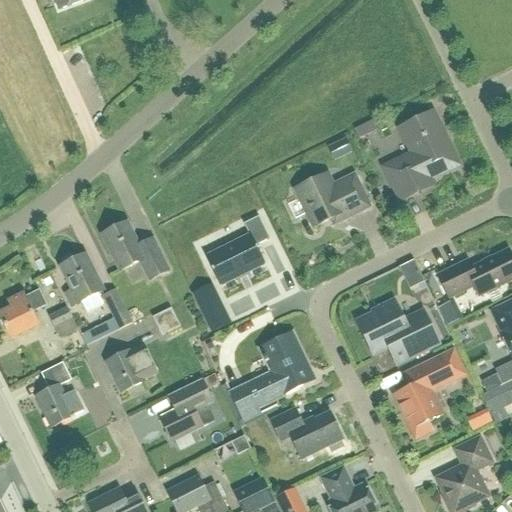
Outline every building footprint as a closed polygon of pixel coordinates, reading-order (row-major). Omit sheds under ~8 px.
[(54,0),(59,12),(90,0),(54,0)] [(420,186),(459,167),(448,145),(446,146),(431,115),(401,130),(413,154),(385,168),(401,201),(422,191),(420,186)] [(333,226),(369,208),(354,177),(333,187),(327,175),(294,191),(313,229),(331,220),(333,226)] [(205,258),(220,288),(265,266),(256,247),(269,241),(259,218),(243,226),(249,237),(205,258)] [(138,248),(127,224),(102,236),(120,273),(140,263),(149,282),(169,273),(153,240),(138,248)] [(479,298),(511,281),(511,258),(508,251),(471,269),(468,262),(437,277),(449,300),(474,288),(479,298)] [(103,305),(98,295),(103,293),(85,256),(60,268),(72,292),(64,296),(71,309),(82,303),(86,313),(103,305)] [(102,297),(119,331),(133,324),(116,290),(102,297)] [(32,314),(46,307),(39,292),(24,299),(23,296),(8,303),(12,310),(0,316),(0,318),(11,340),(38,326),(32,314)] [(511,359),(511,301),(490,313),(501,335),(500,336),(511,359)] [(396,367),(440,346),(423,312),(403,322),(394,302),(371,313),(372,315),(356,323),(373,357),(387,350),(396,367)] [(48,317),(59,341),(78,332),(67,308),(48,317)] [(171,309),(153,319),(162,337),(180,327),(171,309)] [(261,417),(257,409),(314,382),(291,335),(261,350),(264,358),(263,359),(265,364),(267,363),(272,373),(228,394),(243,425),(261,417)] [(130,354),(130,352),(105,364),(120,395),(145,383),(144,382),(157,376),(143,347),(130,354)] [(398,409),(406,425),(409,424),(416,439),(433,431),(429,423),(442,417),(427,388),(451,376),(442,356),(403,376),(409,388),(397,394),(403,406),(398,409)] [(35,399),(51,430),(75,418),(74,417),(83,413),(74,393),(65,397),(60,388),(71,382),(63,365),(41,376),(49,392),(35,399)] [(160,420),(172,444),(214,423),(204,402),(210,399),(201,382),(172,396),(179,410),(160,420)] [(481,397),(495,426),(506,420),(502,410),(511,405),(511,397),(506,385),(481,397)] [(301,461),(343,441),(329,414),(306,425),(305,423),(301,425),(295,411),(270,423),(281,443),(290,439),(301,461)] [(476,472),(492,464),(480,439),(454,451),(462,467),(435,480),(444,497),(442,498),(449,511),(465,511),(473,508),(472,507),(489,498),(476,472)] [(377,511),(364,486),(353,491),(343,470),(321,480),(332,502),(327,504),(330,511),(377,511)] [(199,511),(227,511),(214,485),(204,490),(198,478),(167,493),(176,511),(190,511),(198,508),(199,511)] [(261,482),(235,495),(242,511),(250,511),(271,503),(261,482)] [(89,506),(91,511),(146,511),(137,495),(125,501),(119,490),(89,506)]
